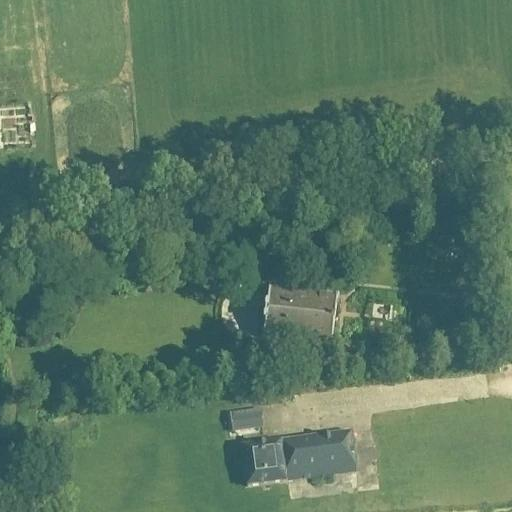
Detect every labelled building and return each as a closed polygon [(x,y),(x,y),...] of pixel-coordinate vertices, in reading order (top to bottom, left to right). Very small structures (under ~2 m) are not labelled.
[(466,240),(469,295),(491,294),(488,239),(466,240)] [(364,312),(383,315),(387,288),(368,285),(364,312)] [(338,300),(269,292),(263,339),(333,348),(338,300)] [(260,410),(229,414),(232,433),(263,429),(260,410)] [(351,433),(296,440),(302,480),(356,473),(351,433)] [(302,480),(296,440),(242,447),(247,487),(302,480)]
